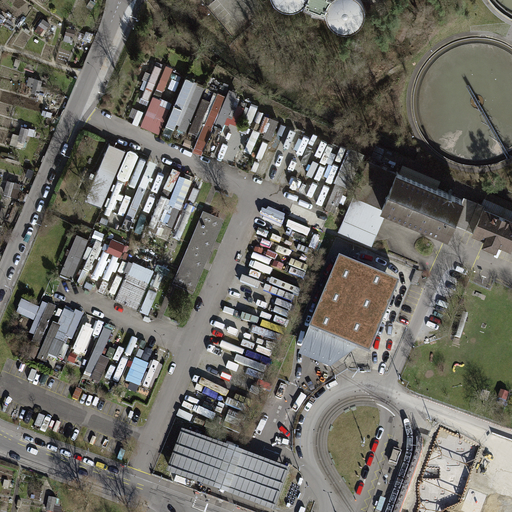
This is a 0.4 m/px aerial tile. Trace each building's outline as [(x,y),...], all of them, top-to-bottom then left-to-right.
[(89,0),(87,6),(92,9),(96,3),(91,0),(89,0)] [(270,0),(275,5),(281,8),(289,9),(297,6),(302,2),(306,3),(305,5),(319,11),(320,8),(324,10),(326,20),(332,27),(340,31),(350,30),(358,25),(362,16),(363,7),(359,0),(270,0)] [(46,30),(51,24),(43,18),(38,24),(39,25),(35,30),(42,35),(46,30)] [(63,40),(73,43),(76,30),(67,27),(63,40)] [(136,123),(145,125),(152,88),(176,93),(179,78),(173,76),(175,68),(156,64),(154,74),(146,73),(136,123)] [(41,85),(43,80),(29,76),(27,85),(33,87),(31,92),(45,96),(48,87),(41,85)] [(185,79),(168,128),(180,132),(181,128),(199,135),(211,102),(202,99),(206,87),(185,79)] [(228,97),(219,93),(195,152),(204,155),(215,128),(225,132),(221,144),(230,148),(241,120),(233,117),(242,94),(231,90),(228,97)] [(159,134),(172,103),(154,96),(142,127),(159,134)] [(253,122),(259,107),(250,103),(243,118),(253,122)] [(17,146),(24,148),(27,134),(33,136),(35,129),(29,127),(29,128),(22,126),(17,146)] [(246,150),(252,152),(260,135),(255,132),(246,150)] [(105,206),(126,150),(111,144),(90,201),(105,206)] [(141,175),(148,158),(130,150),(118,178),(129,183),(134,172),(141,175)] [(366,161),(348,203),(376,215),(380,206),(394,172),(366,161)] [(31,178),(34,170),(29,168),(26,175),(31,178)] [(172,191),(182,171),(175,168),(166,187),(172,191)] [(394,172),(380,206),(385,208),(448,234),(452,223),(462,199),(394,171),(394,172)] [(174,236),(182,239),(192,204),(186,203),(193,178),(181,174),(167,224),(176,227),(174,236)] [(18,197),(22,184),(7,180),(4,194),(18,197)] [(196,184),(191,199),(196,201),(202,185),(196,184)] [(131,230),(147,187),(140,185),(124,227),(131,230)] [(111,206),(117,207),(120,191),(115,190),(111,206)] [(462,199),(452,223),(473,231),(477,223),(470,220),(477,202),(463,196),(462,199)] [(477,223),(473,231),(473,232),(486,237),(483,243),(496,249),(498,242),(510,247),(511,241),(511,219),(483,207),(484,205),(477,202),(470,220),(477,223)] [(385,208),(380,206),(376,215),(348,203),(337,230),(370,244),(385,208)] [(171,283),(192,291),(222,218),(202,209),(171,283)] [(77,234),(62,275),(75,279),(90,238),(77,234)] [(122,257),(128,244),(114,238),(108,251),(122,257)] [(117,300),(151,313),(159,292),(149,288),(156,270),(128,259),(123,271),(127,273),(117,300)] [(339,262),(310,334),(357,354),(369,359),(399,287),(339,262)] [(420,273),(414,271),(409,284),(415,286),(420,273)] [(24,301),(18,313),(35,322),(41,310),(24,301)] [(43,303),(30,345),(44,349),(56,306),(43,303)] [(55,325),(47,342),(70,351),(85,314),(68,307),(60,327),(55,325)] [(330,373),(357,354),(310,334),(298,360),(330,373)] [(104,358),(108,348),(98,344),(85,379),(101,385),(111,361),(104,358)] [(88,356),(88,347),(76,346),(75,356),(88,356)] [(67,360),(68,347),(41,347),(41,364),(49,364),(49,360),(67,360)] [(506,393),(499,391),(496,398),(503,401),(506,393)] [(256,459),(181,431),(166,474),(242,501),(270,511),(275,511),(290,471),(256,459)] [(401,452),(395,450),(391,462),(397,464),(401,452)] [(40,501),(42,493),(31,491),(30,500),(40,501)] [(46,511),(54,511),(57,499),(49,497),(46,511)]
